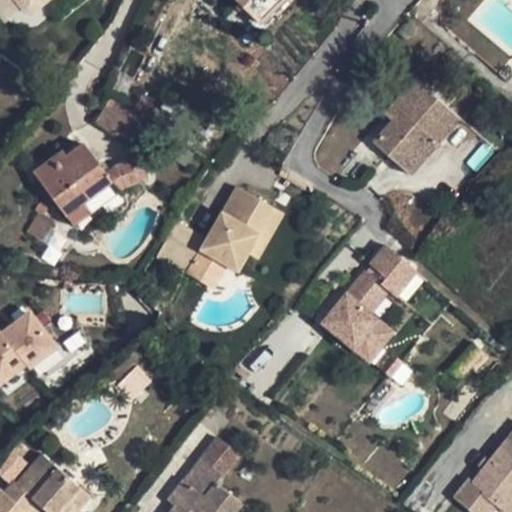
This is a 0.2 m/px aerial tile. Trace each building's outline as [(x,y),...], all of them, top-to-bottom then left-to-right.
[(0,12),(12,0),(2,0),(0,2),(0,12)] [(15,0),(23,11),(27,13),(32,14),(36,12),(50,0),(15,0)] [(284,0),(238,0),(245,7),(262,23),(284,0)] [(293,0),(284,0),(262,23),(245,7),(241,11),(263,32),(293,0)] [(419,28),(409,20),(398,32),(407,40),(419,28)] [(146,55),(131,48),(119,72),(134,79),(146,55)] [(461,118),(416,79),(394,105),(402,111),(394,121),(374,143),(406,170),(422,152),(418,149),(429,135),(433,139),(439,144),(461,118)] [(122,103),(116,99),(102,120),(115,128),(112,133),(137,149),(153,124),(146,119),(133,111),(122,103)] [(154,107),(141,99),(135,108),(148,116),(154,107)] [(402,111),(394,105),(386,114),(394,121),(402,111)] [(433,139),(429,135),(418,149),(422,152),(406,170),(411,175),(439,144),(433,139)] [(119,191),(85,144),(66,158),(59,164),(54,158),(36,172),(56,199),(75,224),(119,191)] [(66,158),(62,152),(54,158),(59,164),(66,158)] [(175,215),(159,240),(189,260),(197,250),(223,267),(233,273),(244,256),(273,211),(237,187),(220,214),(227,219),(220,230),(213,225),(206,235),(175,215)] [(52,212),(46,204),(43,206),(27,232),(43,242),(56,220),(50,215),(52,212)] [(282,216),(273,211),(244,256),(252,261),(282,216)] [(227,219),(220,214),(213,225),(220,230),(227,219)] [(417,271),(388,245),(372,265),(378,270),(373,276),(368,272),(324,322),(369,362),(394,333),(370,313),(391,291),(396,295),(417,271)] [(223,267),(197,250),(189,260),(185,266),(210,284),(223,267)] [(32,309),(1,330),(28,370),(59,349),(32,309)] [(1,327),(0,327),(0,387),(28,370),(1,330),(1,327)] [(456,499),(472,511),(493,511),(498,507),(504,511),(509,511),(511,508),(511,436),(474,484),(470,481),(456,499)] [(32,464),(9,446),(0,457),(0,478),(8,485),(13,480),(16,482),(32,464)] [(82,487),(42,453),(32,464),(16,482),(13,480),(8,485),(3,491),(2,489),(0,491),(0,511),(28,511),(37,502),(43,507),(48,511),(61,511),(68,503),(78,511),(94,493),(84,485),(82,487)] [(225,475),(202,458),(174,494),(182,499),(176,506),(171,511),(236,511),(244,503),(218,483),(225,475)] [(182,499),(174,494),(168,501),(176,506),(182,499)] [(38,511),(43,507),(37,502),(28,511),(38,511)] [(77,511),(78,511),(68,503),(61,511),(77,511)]
